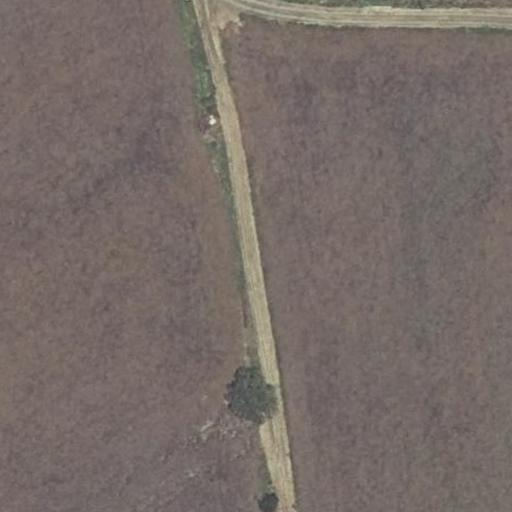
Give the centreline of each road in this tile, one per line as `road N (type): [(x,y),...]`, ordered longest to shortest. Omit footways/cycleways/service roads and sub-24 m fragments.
road 1 (track): [(198,0),(261,287),(285,511)]
road 2 (track): [(247,0),(292,12),(511,19)]
